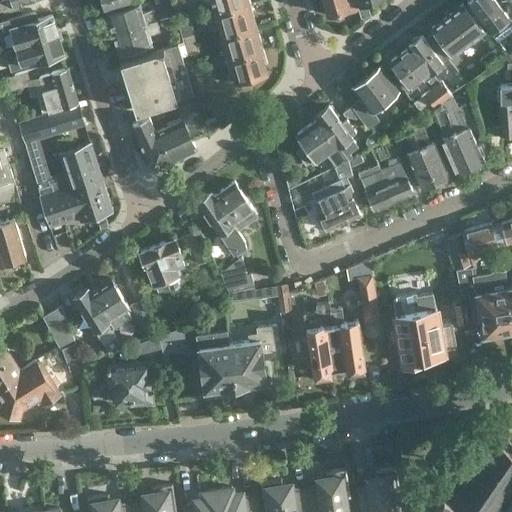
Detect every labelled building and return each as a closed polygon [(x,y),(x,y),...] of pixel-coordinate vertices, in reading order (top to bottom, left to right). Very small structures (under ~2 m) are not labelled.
[(0,0),(0,9),(8,7),(32,0),(0,0)] [(138,0),(102,0),(106,10),(138,0)] [(185,0),(172,0),(175,9),(187,5),(185,0)] [(211,0),(215,12),(250,2),(248,0),(211,0)] [(322,0),(327,14),(334,12),(335,17),(354,11),(350,0),(322,0)] [(356,0),(358,5),(357,5),(361,17),(370,15),(366,2),(371,0),(356,0)] [(511,19),(506,11),(497,0),(466,0),(501,46),(511,37),(511,19)] [(511,0),(497,0),(506,11),(510,10),(511,9),(511,0)] [(254,16),(250,2),(215,12),(222,35),(253,26),(251,17),(254,16)] [(113,33),(156,20),(153,9),(142,13),(139,3),(107,13),(113,33)] [(432,27),(450,50),(462,41),(465,45),(474,38),(471,34),(481,27),(463,3),(432,27)] [(16,47),(58,35),(52,15),(36,20),(34,14),(9,22),(16,47)] [(159,30),(156,20),(113,33),(119,53),(152,43),(149,34),(159,30)] [(253,26),(222,35),(229,59),(263,48),(258,33),(256,34),(253,26)] [(185,46),(197,42),(195,33),(183,37),(185,46)] [(440,82),(431,70),(443,61),(422,34),(409,44),(410,45),(405,48),(415,60),(414,61),(415,62),(412,64),(414,66),(411,69),(419,79),(422,77),(431,89),(414,101),(423,113),(433,106),(441,100),(451,92),(442,80),(440,82)] [(58,35),(16,47),(21,63),(31,60),(32,64),(64,54),(58,35)] [(197,42),(185,46),(188,54),(200,50),(197,42)] [(173,98),(183,118),(155,131),(148,115),(131,124),(150,164),(156,167),(195,147),(191,138),(206,131),(192,93),(177,43),(121,59),(137,109),(173,98)] [(229,59),(232,71),(226,73),(229,82),(235,81),(242,79),(243,82),(260,77),(259,74),(267,72),(265,64),(267,63),(263,48),(229,59)] [(415,60),(405,48),(391,59),(405,78),(400,82),(412,98),(421,90),(415,82),(419,79),(411,69),(414,66),(412,64),(415,62),(414,61),(415,60)] [(511,54),(508,54),(508,68),(511,67),(511,82),(500,83),(500,99),(511,99),(511,54)] [(67,67),(38,76),(30,78),(28,70),(4,77),(9,91),(27,85),(29,93),(35,91),(41,112),(77,101),(67,67)] [(351,104),(359,115),(368,127),(380,119),(372,108),(396,90),(379,67),(351,87),(359,98),(351,104)] [(207,89),(202,70),(190,74),(196,92),(207,89)] [(441,100),(469,166),(483,160),(469,126),(474,124),(465,103),(457,107),(451,92),(441,100)] [(500,136),(501,135),(511,134),(511,99),(500,99),(499,100),(498,100),(499,128),(500,136)] [(455,172),(469,166),(441,100),(433,106),(445,135),(440,137),(455,172)] [(85,122),(78,102),(18,121),(19,122),(27,149),(39,145),(37,137),(85,122)] [(328,104),(314,115),(317,117),(348,159),(349,157),(352,156),(349,152),(358,145),(351,135),(357,131),(347,118),(341,122),(328,104)] [(351,105),(343,111),(345,114),(356,117),(359,115),(351,105)] [(348,159),(317,117),(296,133),(305,144),(296,151),(305,163),(314,156),(316,160),(327,153),(336,165),(348,159)] [(429,142),(427,137),(430,136),(422,118),(410,123),(412,126),(434,181),(448,175),(433,140),(429,142)] [(393,134),(397,144),(398,143),(408,139),(412,149),(405,152),(420,187),(434,181),(412,126),(405,129),(404,127),(393,134)] [(486,136),(500,136),(499,128),(486,128),(486,136)] [(389,142),(392,147),(397,144),(393,134),(381,142),(380,140),(370,146),(375,156),(385,151),(382,146),(389,142)] [(500,136),(486,136),(487,142),(491,142),(492,146),(502,145),(501,135),(500,136)] [(65,171),(37,180),(40,189),(50,185),(51,191),(68,185),(69,188),(85,183),(101,178),(90,142),(57,153),(65,171)] [(0,183),(14,179),(4,147),(0,148),(0,183)] [(349,157),(352,166),(365,160),(361,152),(352,156),(349,157)] [(390,165),(379,169),(393,200),(412,191),(399,161),(401,160),(399,154),(388,159),(390,165)] [(340,164),(336,165),(334,166),(343,182),(354,176),(352,166),(349,157),(348,159),(340,164)] [(393,200),(379,169),(377,163),(358,171),(361,177),(360,178),(373,208),(393,200)] [(112,209),(101,178),(85,183),(95,215),(112,209)] [(0,262),(0,263),(13,260),(17,262),(24,260),(25,256),(13,217),(1,221),(0,216),(0,200),(19,195),(14,179),(0,183),(0,262)] [(233,180),(213,194),(232,223),(237,229),(258,215),(233,180)] [(50,185),(40,189),(38,189),(47,218),(76,209),(79,220),(95,215),(85,183),(69,188),(68,185),(51,191),(50,185)] [(326,229),(359,214),(351,195),(354,194),(349,184),(313,200),(326,229)] [(245,241),(237,229),(232,223),(213,194),(210,190),(196,200),(233,253),(224,260),(228,266),(238,258),(242,254),(246,252),(245,241)] [(468,252),(469,252),(500,243),(511,240),(511,217),(500,220),(504,236),(495,238),(493,232),(499,231),(496,222),(491,223),(491,222),(462,229),(463,233),(468,252)] [(199,263),(211,258),(201,231),(188,235),(199,263)] [(473,264),(469,252),(468,252),(463,233),(448,237),(457,268),(470,265),(473,264)] [(156,290),(179,282),(176,275),(179,274),(176,266),(183,263),(174,237),(139,249),(151,284),(154,283),(156,290)] [(511,253),(511,240),(500,243),(504,255),(511,253)] [(238,258),(228,266),(221,271),(229,290),(254,285),(252,273),(248,275),(242,254),(238,258)] [(357,276),(359,275),(373,273),(373,272),(371,257),(355,263),(357,276)] [(373,272),(373,273),(377,294),(386,292),(394,290),(390,269),(373,272)] [(222,279),(219,272),(204,278),(207,286),(222,279)] [(373,273),(359,275),(366,319),(380,317),(379,309),(377,294),(373,273)] [(115,332),(114,329),(119,325),(133,317),(126,307),(128,306),(110,278),(89,291),(115,332)] [(511,310),(508,286),(488,289),(487,280),(474,282),(478,304),(472,306),(474,322),(481,321),(483,334),(511,328),(511,310)] [(277,288),(280,311),(289,310),(287,295),(290,294),(288,283),(276,285),(277,288)] [(115,332),(89,291),(87,288),(72,297),(92,329),(95,328),(109,351),(122,347),(116,336),(115,332)] [(280,312),(280,311),(277,288),(263,290),(267,314),(280,312)] [(440,332),(436,306),(432,288),(404,292),(407,311),(394,313),(397,329),(392,330),(394,340),(399,340),(402,358),(408,361),(420,359),(423,354),(443,351),(442,348),(455,346),(453,330),(440,332)] [(377,294),(379,309),(389,308),(386,292),(377,294)] [(145,339),(149,337),(158,335),(154,326),(146,304),(143,297),(130,302),(145,339)] [(303,311),(306,331),(312,370),(313,370),(315,381),(331,379),(329,367),(338,366),(328,300),(316,302),(317,309),(303,311)] [(330,300),(328,300),(338,366),(347,365),(348,376),(364,374),(362,362),(364,362),(358,319),(344,321),(342,306),(331,308),(330,300)] [(151,302),(146,304),(154,326),(159,324),(151,302)] [(62,345),(74,338),(62,304),(44,315),(62,345)] [(265,388),(261,353),(279,351),(276,323),(256,326),(257,333),(249,334),(249,339),(228,342),(231,362),(234,385),(250,383),(251,389),(265,388)] [(183,326),(159,335),(163,352),(187,349),(183,326)] [(143,352),(152,350),(149,337),(145,339),(140,340),(143,352)] [(0,380),(13,372),(5,358),(11,354),(3,341),(0,342),(0,380)] [(62,347),(70,366),(71,369),(84,364),(76,342),(62,347)] [(234,385),(231,362),(228,342),(197,346),(204,396),(218,394),(218,387),(234,385)] [(35,359),(13,372),(0,380),(0,394),(3,399),(1,405),(18,410),(19,404),(40,391),(44,397),(58,388),(72,380),(71,369),(70,366),(57,371),(50,375),(47,370),(44,372),(35,359)] [(149,373),(156,372),(155,361),(106,366),(108,385),(111,385),(113,401),(130,399),(131,405),(152,403),(149,373)] [(493,511),(511,484),(511,442),(508,440),(505,444),(495,438),(452,500),(444,495),(431,511),(493,511)] [(397,511),(395,495),(400,494),(395,466),(376,469),(377,477),(368,481),(369,488),(355,491),(358,511),(397,511)] [(305,490),(308,511),(347,511),(345,496),(350,495),(345,467),(325,470),(326,478),(317,481),(318,488),(305,490)] [(308,511),(305,490),(292,493),(291,485),(282,485),(280,478),(260,481),(265,509),(270,508),(270,511),(308,511)] [(145,505),(132,506),(132,511),(171,511),(176,510),(172,483),(151,487),(152,494),(144,497),(145,505)] [(231,486),(217,488),(220,511),(259,511),(257,499),(243,501),(242,493),(232,493),(231,486)] [(220,511),(217,488),(203,490),(204,498),(195,501),(196,508),(182,511),(220,511)] [(132,511),(132,506),(119,508),(118,501),(108,501),(106,494),(86,497),(88,511),(132,511)]
